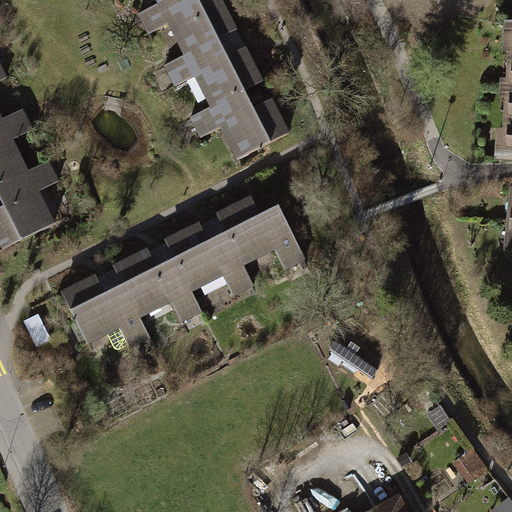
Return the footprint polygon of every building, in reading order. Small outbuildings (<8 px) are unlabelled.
[(143,0),(148,10),(169,0),(143,0)] [(169,0),(148,10),(174,60),(231,31),(215,0),(169,0)] [(511,25),(502,25),(494,158),(511,159),(511,25)] [(174,60),(192,97),(250,68),(231,31),(174,60)] [(270,107),(212,136),(229,170),(287,141),(270,107)] [(0,123),(0,189),(32,175),(7,121),(0,123)] [(0,189),(0,222),(11,246),(56,226),(32,175),(0,189)] [(511,192),(507,192),(501,255),(511,256),(511,192)] [(298,258),(270,201),(217,227),(246,284),(298,258)] [(195,310),(246,284),(217,227),(166,253),(195,310)] [(144,335),(195,310),(166,253),(115,278),(144,335)] [(115,278),(61,306),(90,363),(144,335),(115,278)] [(472,451),(456,463),(471,482),(486,471),(472,451)] [(405,511),(399,501),(377,511),(405,511)] [(511,511),(511,502),(498,511),(511,511)]
